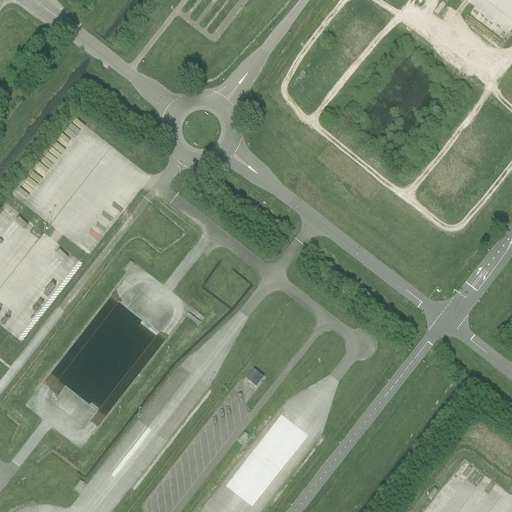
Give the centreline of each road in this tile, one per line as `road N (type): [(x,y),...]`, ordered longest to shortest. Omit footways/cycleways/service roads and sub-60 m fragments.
road 1 (track): [(440,224),(283,99),(284,81),(347,0)]
road 2 (track): [(374,0),(511,109)]
road 3 (track): [(511,61),(407,195)]
road 4 (track): [(411,0),(311,122)]
